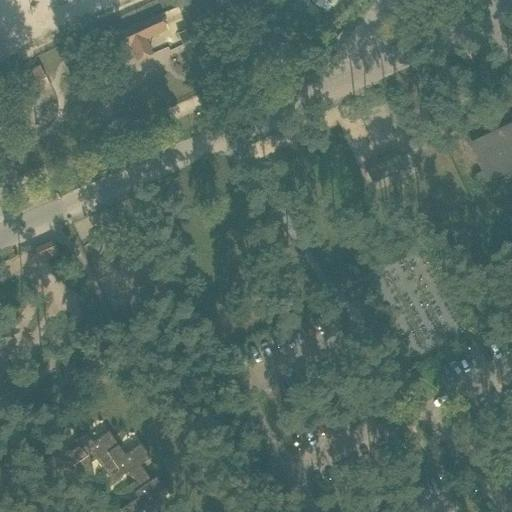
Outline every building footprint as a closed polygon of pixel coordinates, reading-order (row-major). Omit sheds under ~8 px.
[(297,0),(297,2),(320,17),(330,0),(297,0)] [(101,41),(109,58),(129,49),(135,63),(152,55),(139,24),(101,41)] [(182,45),(193,40),(188,30),(178,35),(182,45)] [(38,65),(21,73),(28,90),(46,82),(38,65)] [(511,126),(472,146),(489,180),(511,169),(511,126)] [(381,165),(378,158),(367,164),(375,184),(411,168),(404,154),(381,165)] [(95,461),(107,478),(123,467),(111,450),(117,446),(108,433),(92,444),(85,434),(74,442),(77,447),(90,464),(95,461)] [(83,469),(90,464),(77,447),(69,453),(60,440),(45,451),(50,458),(34,469),(42,480),(60,468),(68,481),(75,476),(70,469),(78,463),(83,469)] [(127,488),(131,495),(150,482),(139,467),(149,460),(139,445),(125,455),(118,445),(117,446),(111,450),(123,467),(107,478),(111,476),(115,482),(128,473),(134,482),(127,488)] [(135,500),(121,510),(121,511),(142,511),(145,511),(163,511),(164,511),(154,497),(164,490),(155,478),(150,482),(131,495),(135,500)]
